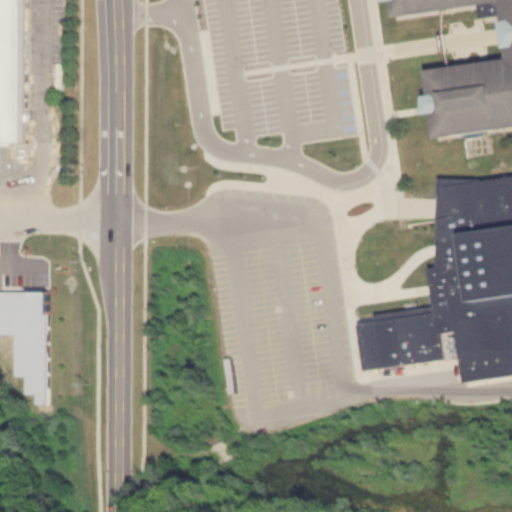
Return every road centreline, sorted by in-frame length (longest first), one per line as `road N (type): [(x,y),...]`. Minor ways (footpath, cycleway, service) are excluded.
road 1 (tertiary): [(120,511),(123,0)]
road 2 (residential): [(122,217),(0,213)]
